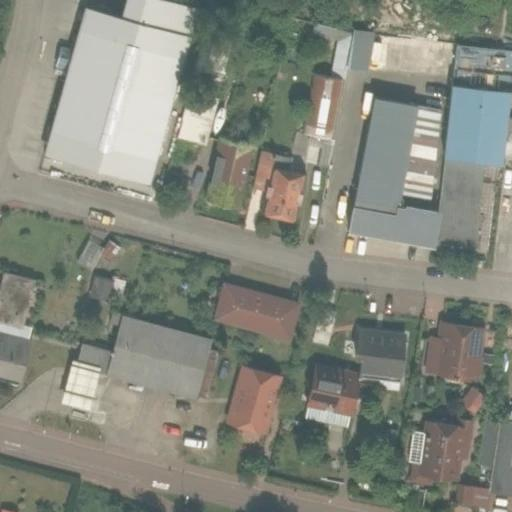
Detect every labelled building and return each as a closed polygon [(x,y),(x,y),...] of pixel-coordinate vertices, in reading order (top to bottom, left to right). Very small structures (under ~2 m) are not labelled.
[(75,20),(35,157),(118,181),(126,155),(151,162),(175,82),(141,73),(151,42),(75,20)] [(308,133),(338,136),(347,66),(393,71),(398,33),(317,23),(316,36),(339,39),(335,73),(315,71),(308,133)] [(221,48),(216,46),(219,36),(208,34),(199,67),(215,71),(221,48)] [(447,47),(448,37),(422,36),(422,45),(447,47)] [(452,59),(446,101),(505,109),(511,67),(452,59)] [(216,101),(184,94),(174,140),(205,147),(216,101)] [(446,101),(442,100),(439,117),(447,118),(440,167),(487,173),(496,178),(505,109),(446,101)] [(407,112),(358,104),(338,226),(342,227),(339,245),(395,255),(396,246),(410,249),(408,254),(416,255),(417,250),(430,251),(428,260),(474,266),(487,173),(440,167),(447,118),(439,117),(407,112)] [(251,144),(216,137),(203,200),(238,208),(251,144)] [(271,166),(289,169),(292,156),(260,149),(251,186),(267,189),(271,166)] [(289,169),(271,166),(267,189),(262,214),(298,221),(307,173),(289,169)] [(88,245),(74,266),(90,276),(101,258),(109,263),(117,250),(108,245),(102,254),(88,245)] [(1,276),(0,278),(0,327),(21,333),(33,284),(1,276)] [(93,293),(103,296),(108,278),(98,276),(93,293)] [(299,307),(221,287),(212,325),(289,345),(299,307)] [(211,343),(118,319),(109,355),(102,380),(195,404),(211,343)] [(478,384),(486,333),(439,326),(437,341),(430,340),(425,376),(478,384)] [(0,385),(16,390),(27,346),(23,345),(25,334),(21,333),(0,327),(0,385)] [(405,338),(352,331),(345,377),(354,379),(398,384),(405,338)] [(75,373),(102,380),(109,355),(82,348),(75,373)] [(276,378),(239,369),(224,430),(260,439),(276,378)] [(345,377),(312,371),(304,411),(347,419),(354,379),(345,377)] [(90,421),(102,380),(75,373),(70,372),(59,413),(90,421)] [(480,412),(491,394),(476,385),(465,402),(480,412)] [(489,472),(486,494),(458,489),(455,508),(477,511),(486,511),(489,497),(511,500),(511,424),(484,420),(477,470),(489,472)] [(409,467),(406,487),(429,491),(430,483),(457,487),(461,464),(464,465),(471,426),(454,423),(453,431),(422,425),(420,438),(410,436),(405,466),(409,467)]
